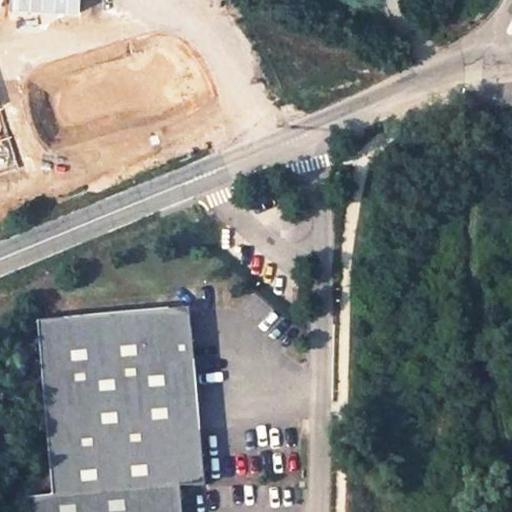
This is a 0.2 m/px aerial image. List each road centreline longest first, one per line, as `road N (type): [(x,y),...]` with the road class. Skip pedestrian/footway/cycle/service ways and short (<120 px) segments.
road 1 (residential): [(319,511),(319,286)]
road 2 (unclassified): [(0,257),(185,178)]
road 3 (unclassified): [(320,123),(449,70),(506,56)]
road 4 (residential): [(185,178),(319,286)]
road 5 (residential): [(319,286),(320,123)]
road 6 (unclassified): [(185,178),(320,123)]
